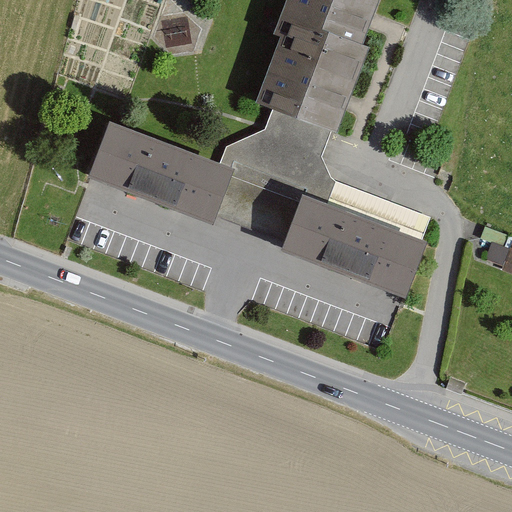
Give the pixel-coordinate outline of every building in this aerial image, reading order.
[(373,0),(279,0),(266,36),(274,39),(250,103),(269,110),(329,133),(361,50),(356,48),(373,0)] [(227,171),(209,218),(277,244),(295,197),(419,244),(428,219),(329,182),(319,160),(329,133),(269,110),(260,133),(224,146),(216,167),(227,171)] [(209,218),(227,171),(216,167),(101,123),(80,179),(206,226),(209,218)] [(419,244),(295,197),(277,244),(274,252),(398,299),(419,244)] [(511,277),(511,243),(500,272),(511,277)]
